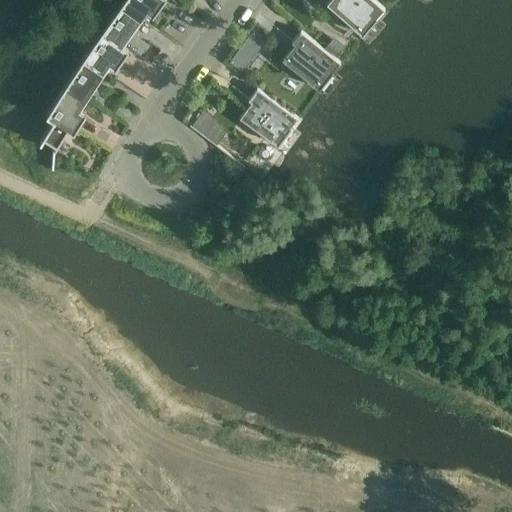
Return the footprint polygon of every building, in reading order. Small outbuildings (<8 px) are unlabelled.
[(154,15),(165,0),(123,0),(121,4),(142,19),(148,10),(154,15)] [(386,9),(375,0),(330,0),(327,4),(329,5),(331,8),(332,11),(335,15),(336,17),(341,22),(345,26),(348,22),(362,34),(384,9),(385,10),(386,9)] [(123,46),(124,45),(135,29),(142,19),(121,4),(116,10),(102,30),(123,46)] [(117,67),(130,49),(124,45),(123,46),(102,30),(94,42),(83,58),(105,72),(111,63),(117,67)] [(254,31),(230,63),(243,73),(267,41),(254,31)] [(341,62),(301,31),(292,42),(294,44),(283,60),(284,61),(286,64),(288,66),(289,69),(292,72),(297,77),(301,81),(304,77),(319,88),(339,63),(340,64),(341,62)] [(87,99),(98,83),(105,72),(83,58),(74,72),(65,85),(87,99)] [(87,112),(81,109),(87,99),(65,85),(56,100),(47,114),(55,118),(41,141),(42,142),(45,138),(57,146),(54,150),(56,150),(70,128),(75,131),(87,112)] [(298,119),(299,117),(258,87),(249,99),(252,101),(240,117),(242,118),(244,121),(246,124),(248,127),(251,130),(254,133),(259,137),(260,137),(263,133),(278,144),(297,118),(298,119)] [(210,117),(207,115),(203,111),(192,126),(217,145),(225,134),(221,129),(217,124),(212,119),(210,117)]
